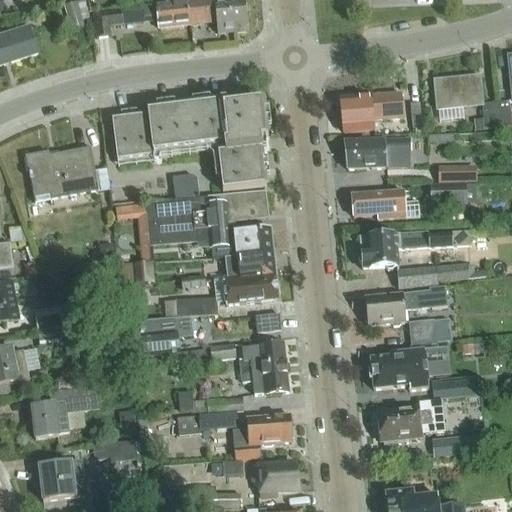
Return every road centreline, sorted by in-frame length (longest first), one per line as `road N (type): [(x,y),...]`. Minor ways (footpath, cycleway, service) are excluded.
road 1 (tertiary): [(343,511),(297,61)]
road 2 (residential): [(0,115),(133,76),(297,61)]
road 3 (unclassified): [(297,61),(511,24)]
